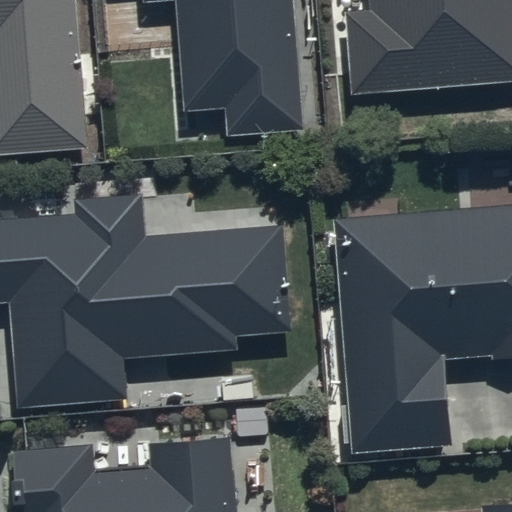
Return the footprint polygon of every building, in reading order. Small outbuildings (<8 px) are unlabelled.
[(0,0),(0,153),(89,149),(76,0),(0,0)] [(146,0),(147,1),(169,0),(180,0),(188,110),(232,107),(233,135),(305,130),(296,0),(146,0)] [(511,0),(372,0),(374,13),(351,15),(355,92),(511,82),(511,0)] [(145,237),(142,198),(78,202),(79,220),(0,224),(0,301),(14,300),(21,408),(128,401),(125,360),(240,353),(239,336),(292,333),(285,229),(145,237)] [(511,210),(337,224),(354,453),(452,446),(446,360),(499,356),(499,359),(511,358),(511,210)] [(235,511),(230,441),(153,446),(155,473),(96,477),(95,449),(17,454),(20,511),(235,511)]
